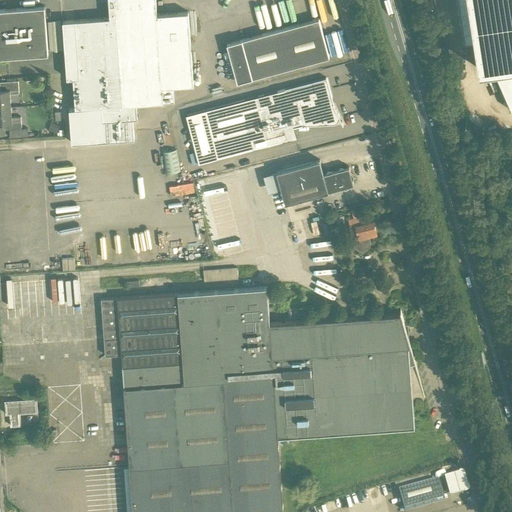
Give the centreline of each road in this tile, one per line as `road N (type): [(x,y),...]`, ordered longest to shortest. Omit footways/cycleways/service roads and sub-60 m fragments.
road 1 (tertiary): [(485,511),(345,0)]
road 2 (primary): [(511,420),(392,0)]
